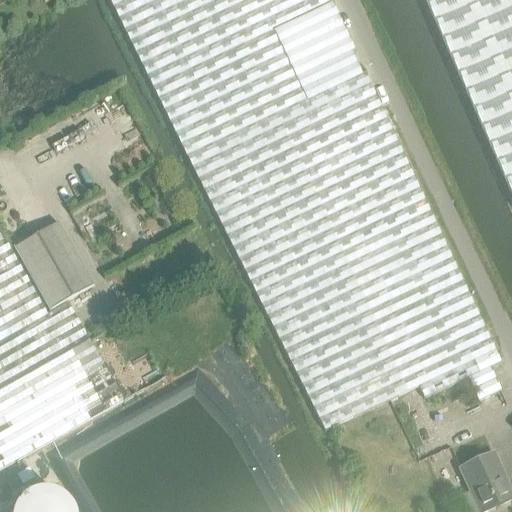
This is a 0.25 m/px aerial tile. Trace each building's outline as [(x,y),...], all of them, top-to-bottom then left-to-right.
[(468,381),(490,370),(501,365),(365,76),(361,78),(351,56),(295,82),(284,58),(343,30),(328,0),(106,0),(324,434),(417,390),(423,402),(468,381)] [(511,0),(426,0),(511,193),(511,0)] [(351,56),(354,53),(343,30),(284,58),(295,82),(351,56)] [(93,289),(58,226),(13,251),(48,314),(93,289)] [(46,318),(0,235),(0,393),(89,343),(68,306),(46,318)] [(0,472),(123,403),(89,343),(0,393),(0,472)] [(501,393),(490,370),(468,381),(479,404),(501,393)] [(479,417),(479,416),(479,411),(477,405),(475,402),(472,398),(467,394),(464,393),(459,392),(453,391),(444,393),(441,395),(437,399),(434,402),(431,407),(430,412),(430,416),(430,420),(432,426),(434,429),(437,434),(445,439),(453,441),(459,440),(463,439),(468,437),(472,434),(475,431),(478,425),(479,417)] [(463,511),(488,511),(511,501),(511,497),(493,456),(458,472),(469,494),(457,499),(463,511)]
